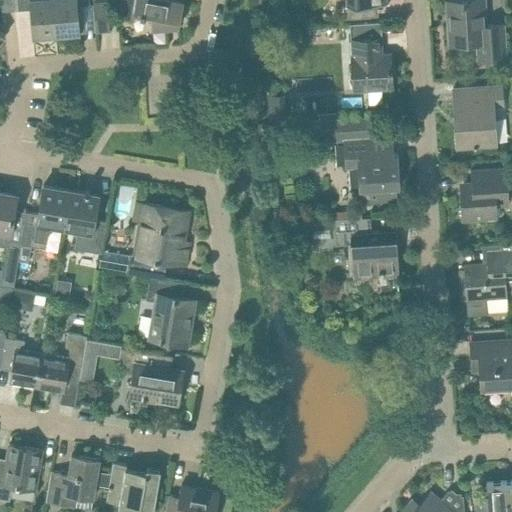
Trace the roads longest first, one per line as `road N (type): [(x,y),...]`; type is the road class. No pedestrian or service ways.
road 1 (residential): [(0,416),(186,450),(200,440),(226,288),(207,183),(9,151),(4,138),(14,82),(33,65),(198,47),(209,0)]
road 2 (residential): [(443,450),(412,0)]
